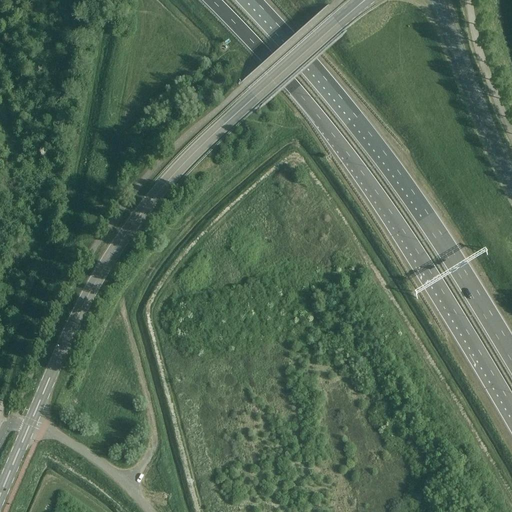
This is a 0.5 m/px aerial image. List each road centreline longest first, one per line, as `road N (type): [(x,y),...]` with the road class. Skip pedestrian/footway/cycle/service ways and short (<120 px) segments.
road 1 (secondary): [(31,421),(92,287),(138,212),(365,0)]
road 2 (trunk): [(210,0),(334,134),(511,404)]
road 3 (trunk): [(511,355),(401,183),(252,0)]
road 4 (secondary): [(511,173),(437,0)]
road 5 (unclassified): [(154,511),(112,468),(31,421)]
road 6 (unclassified): [(511,125),(468,0)]
